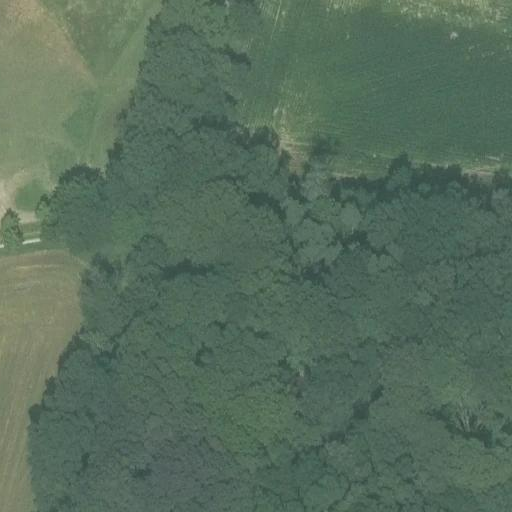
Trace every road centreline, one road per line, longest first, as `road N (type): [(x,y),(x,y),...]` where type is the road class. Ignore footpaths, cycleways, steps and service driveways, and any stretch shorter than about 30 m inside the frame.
road 1 (unclassified): [(95,511),(232,0)]
road 2 (track): [(0,243),(172,226)]
